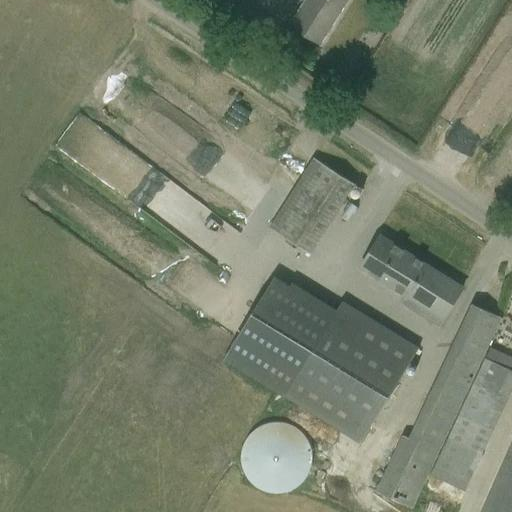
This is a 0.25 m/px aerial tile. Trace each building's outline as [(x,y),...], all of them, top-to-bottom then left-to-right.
[(320,44),(330,27),(347,0),(306,0),(291,26),(320,44)] [(280,28),(243,1),(230,19),(266,47),(280,28)] [(228,93),(256,118),(268,104),(240,79),(228,93)] [(310,254),(344,201),(354,184),(314,159),(303,175),(269,229),(310,254)] [(256,176),(279,191),(288,177),(266,162),(256,176)] [(168,207),(179,218),(204,193),(192,182),(168,207)] [(407,297),(404,302),(439,325),(462,288),(380,237),(361,268),(407,297)] [(224,358),(223,359),(275,391),(284,396),(360,443),(420,348),(343,301),(339,308),(276,271),(256,304),(224,358)] [(395,454),(379,490),(416,507),(493,336),(501,318),(472,305),(410,439),(403,436),(395,454)] [(432,475),(464,491),(511,388),(511,371),(486,359),(432,475)] [(312,461),(312,453),(311,449),(310,445),(308,441),(306,437),(302,433),(299,430),(295,427),(290,425),(285,423),(280,423),(276,422),(271,423),(267,423),(259,427),(256,429),(253,431),(250,434),(247,438),(245,442),(243,446),(242,451),(241,456),(241,461),(242,466),(243,471),(245,475),(248,479),(250,482),(254,485),(257,488),(260,489),(268,493),(272,493),(277,493),(282,493),(286,492),(291,491),(296,488),(300,485),(303,482),(306,478),(308,474),(310,469),(311,465),(312,461)] [(511,511),(511,443),(509,451),(480,511),(511,511)]
